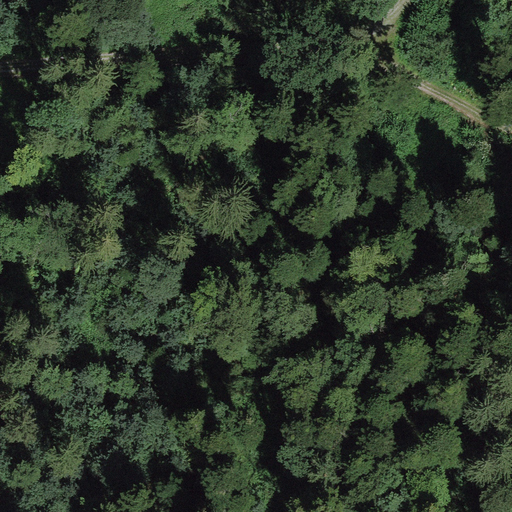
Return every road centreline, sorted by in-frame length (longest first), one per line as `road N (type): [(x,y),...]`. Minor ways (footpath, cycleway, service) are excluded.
road 1 (track): [(0,66),(335,43),(370,35),(404,0)]
road 2 (track): [(511,143),(370,35)]
